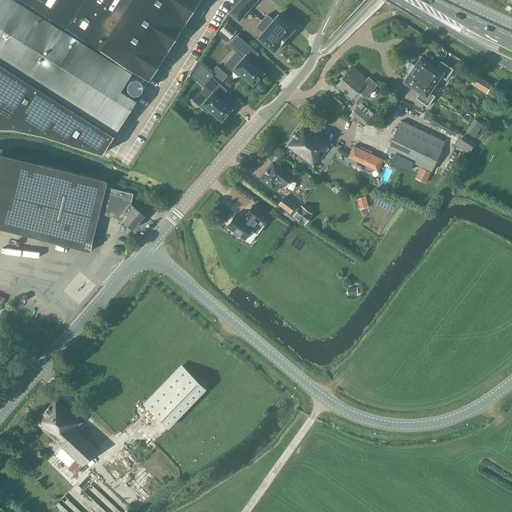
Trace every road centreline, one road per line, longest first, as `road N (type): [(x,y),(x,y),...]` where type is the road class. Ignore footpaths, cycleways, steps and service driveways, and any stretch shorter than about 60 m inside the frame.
road 1 (tertiary): [(146,249),(347,412),(427,423),(480,405),(511,382)]
road 2 (residential): [(146,249),(315,52)]
road 3 (tertiary): [(0,420),(146,249)]
road 4 (track): [(244,511),(323,397)]
road 5 (unknown): [(122,278),(0,254)]
road 6 (primary): [(406,0),(511,65)]
